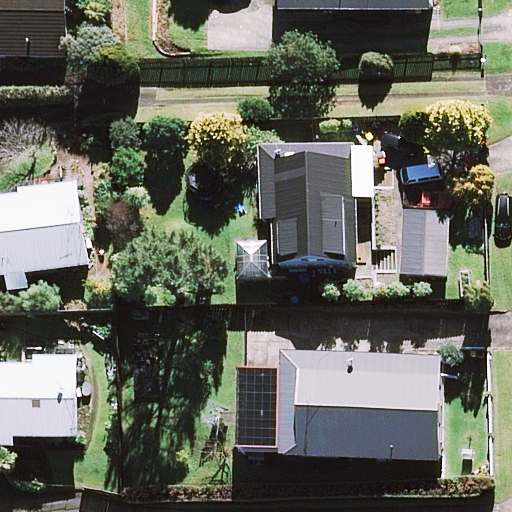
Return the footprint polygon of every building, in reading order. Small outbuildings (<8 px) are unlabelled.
[(0,0),(0,64),(67,65),(68,0),(0,0)] [(434,11),(433,0),(286,0),(286,13),(434,11)] [(357,148),(265,148),(265,221),(275,221),(276,256),(358,256),(357,148)] [(0,279),(93,266),(81,189),(0,200),(0,279)] [(453,274),(452,213),(404,214),(405,275),(453,274)] [(0,452),(24,452),(23,441),(83,440),(81,365),(0,367),(0,452)] [(448,455),(450,373),(247,368),(245,450),(448,455)]
